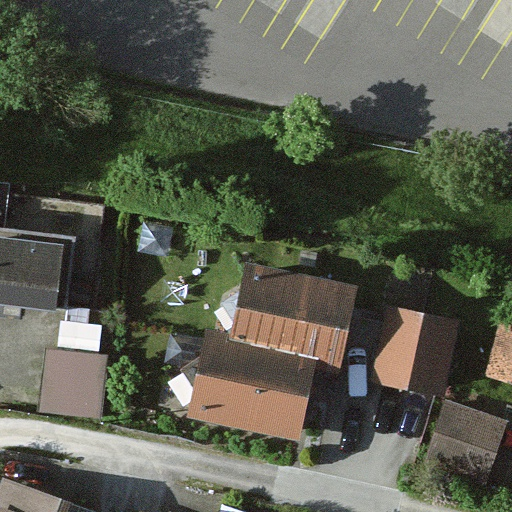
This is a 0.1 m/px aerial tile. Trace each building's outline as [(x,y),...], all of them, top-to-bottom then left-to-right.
[(0,219),(0,301),(65,307),(71,225),(0,219)] [(351,304),(238,283),(227,338),(313,354),(341,359),(346,332),(351,304)] [(450,314),(384,306),(373,384),(439,394),(450,314)] [(484,378),(511,384),(511,316),(498,313),(484,378)] [(202,333),(188,408),(299,429),(306,391),(313,354),(227,338),(202,333)] [(97,354),(56,351),(52,410),(92,413),(97,354)] [(445,399),(426,462),(488,480),(507,417),(445,399)] [(3,511),(89,511),(12,487),(3,511)]
